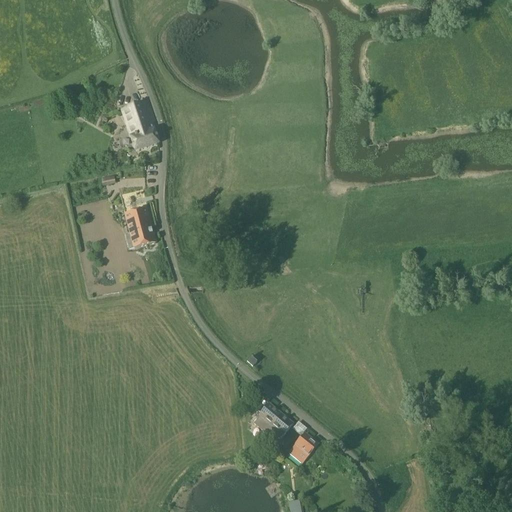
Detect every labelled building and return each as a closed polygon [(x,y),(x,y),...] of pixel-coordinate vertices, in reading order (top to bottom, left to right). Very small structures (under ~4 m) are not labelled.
[(135,154),(161,145),(153,123),(155,122),(148,102),(121,111),(130,139),(135,154)] [(102,178),(103,185),(116,183),(114,175),(102,178)] [(126,215),(135,250),(155,244),(146,210),(126,215)] [(252,368),(257,363),(252,358),(247,363),(252,368)] [(266,434),(281,414),(269,404),(259,416),(260,417),(254,424),(266,434)] [(284,437),(294,425),(281,414),(266,434),(277,443),(283,436),(284,437)] [(302,465),(318,446),(306,435),(290,454),(302,465)] [(266,459),(262,464),(267,468),(271,463),(266,459)] [(301,511),(299,501),(289,503),(290,511),(301,511)]
